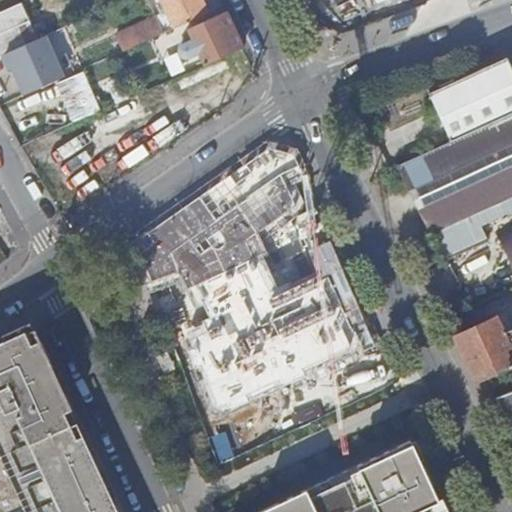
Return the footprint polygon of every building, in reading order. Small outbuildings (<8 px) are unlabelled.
[(181,26),(210,13),(204,0),(161,0),(167,14),(116,36),(124,52),(134,47),(181,26)] [(319,5),(322,13),(331,9),(328,2),(319,5)] [(0,57),(38,41),(21,4),(0,13),(0,57)] [(243,49),(226,13),(189,28),(195,41),(200,52),(207,66),(225,58),(243,49)] [(38,41),(0,57),(0,60),(16,96),(69,72),(55,40),(64,36),(65,38),(84,29),(81,21),(38,41)] [(181,26),(134,47),(142,65),(174,50),(185,36),(181,26)] [(200,52),(195,41),(189,43),(195,55),(200,52)] [(230,69),(225,58),(207,66),(198,70),(203,81),(230,69)] [(427,92),(449,141),(511,112),(511,73),(510,70),(505,58),(491,63),(451,82),(449,79),(437,84),(439,88),(427,92)] [(84,70),(60,81),(79,123),(103,113),(84,70)] [(145,82),(150,91),(162,85),(158,76),(145,82)] [(139,98),(83,123),(100,160),(156,135),(139,98)] [(511,112),(449,141),(398,164),(443,260),(485,240),(478,225),(511,209),(511,112)] [(252,316),(296,304),(311,361),(357,348),(335,268),(346,264),(336,226),(302,235),(293,202),(263,210),(268,230),(223,242),(217,217),(175,228),(173,221),(144,229),(157,278),(252,252),(263,292),(247,296),(252,316)] [(511,222),(494,231),(511,271),(511,222)] [(496,316),(454,336),(475,380),(511,362),(507,353),(511,350),(511,328),(504,333),(496,316)] [(0,342),(0,511),(118,511),(33,326),(6,338),(0,342)] [(511,389),(495,396),(511,439),(511,389)] [(443,511),(411,443),(261,511),(443,511)]
